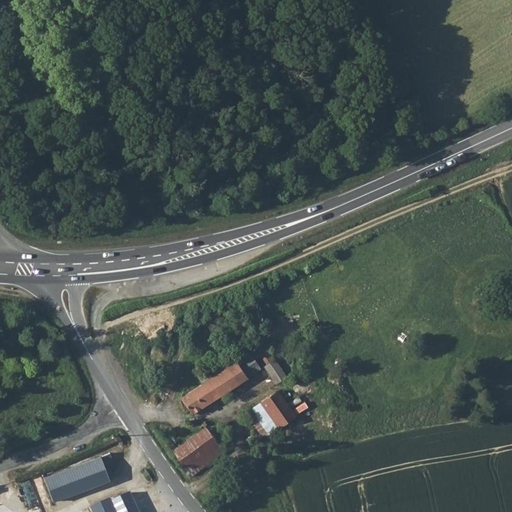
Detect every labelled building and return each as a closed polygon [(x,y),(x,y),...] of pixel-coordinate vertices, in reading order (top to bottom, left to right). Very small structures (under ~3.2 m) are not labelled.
[(179,396),(189,413),(194,410),(259,368),(253,359),(259,354),(266,364),(263,366),(274,383),(285,376),(274,359),(263,343),(248,352),(235,360),(230,353),(195,376),(199,383),(179,396)] [(243,344),(230,353),(235,360),(248,352),(243,344)] [(243,412),(261,437),(294,414),(276,389),(243,412)] [(294,408),(297,413),(309,407),(307,402),(294,408)] [(204,425),(170,450),(188,476),(223,451),(209,432),(204,425)] [(110,451),(102,455),(105,462),(113,458),(110,451)] [(123,455),(54,484),(64,507),(124,481),(133,477),(123,455)] [(137,511),(129,491),(108,500),(113,511),(137,511)] [(106,497),(88,504),(91,511),(113,511),(108,500),(107,500),(106,497)]
